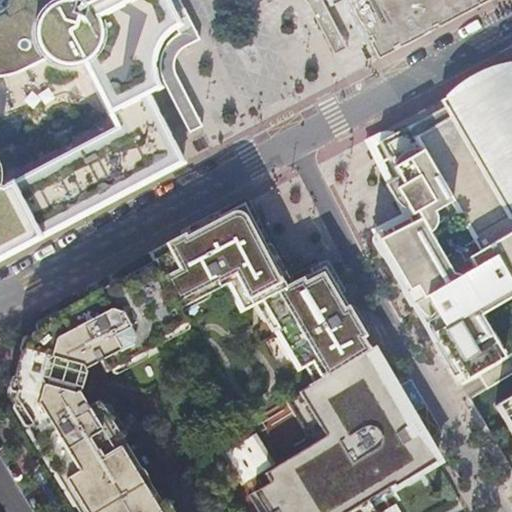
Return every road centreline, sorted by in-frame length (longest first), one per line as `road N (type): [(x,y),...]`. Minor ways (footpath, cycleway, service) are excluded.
road 1 (residential): [(499,511),(290,142)]
road 2 (residential): [(290,142),(0,295)]
road 3 (residential): [(511,25),(290,142)]
